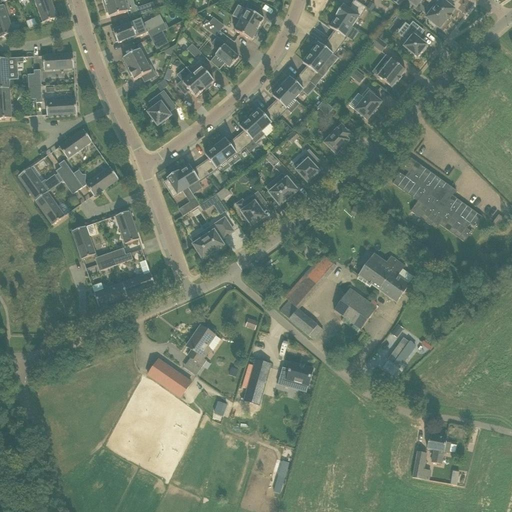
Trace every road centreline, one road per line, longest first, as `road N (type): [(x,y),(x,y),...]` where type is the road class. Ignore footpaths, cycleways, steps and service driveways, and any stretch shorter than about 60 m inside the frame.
road 1 (residential): [(227,275),(304,218),(508,18)]
road 2 (residential): [(466,424),(368,395),(227,275)]
road 3 (residential): [(143,163),(248,87),(277,52),(299,0)]
road 4 (residential): [(20,365),(189,294)]
road 5 (residential): [(77,0),(143,163)]
road 6 (unclassified): [(17,371),(62,511)]
road 7 (residential): [(143,163),(189,294)]
road 8 (residential): [(502,301),(495,430)]
